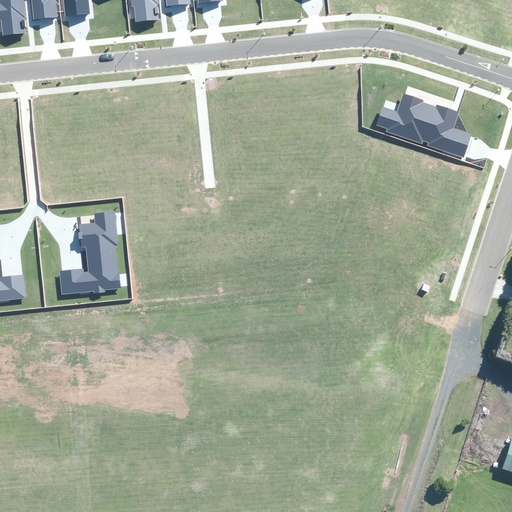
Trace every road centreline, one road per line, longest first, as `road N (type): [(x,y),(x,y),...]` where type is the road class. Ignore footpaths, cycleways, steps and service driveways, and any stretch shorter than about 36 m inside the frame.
road 1 (residential): [(511,75),(374,37),(0,76)]
road 2 (unknown): [(0,423),(442,406)]
road 3 (unclassified): [(407,511),(511,196)]
